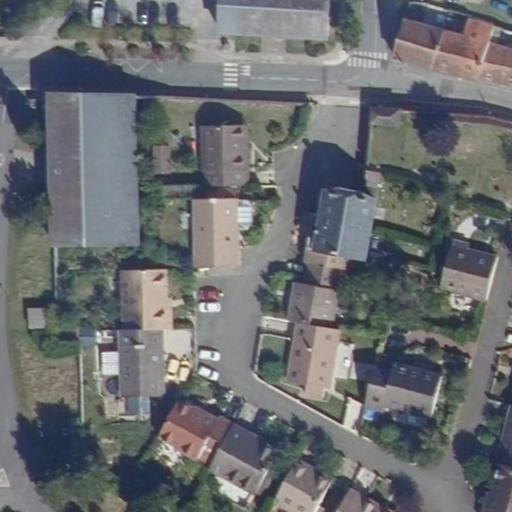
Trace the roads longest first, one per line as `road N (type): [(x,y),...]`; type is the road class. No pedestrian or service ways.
road 1 (residential): [(373,80),(235,306),(228,376),(450,487),(511,271)]
road 2 (residential): [(1,67),(205,77)]
road 3 (residential): [(205,77),(373,80)]
road 4 (residential): [(373,80),(511,103)]
